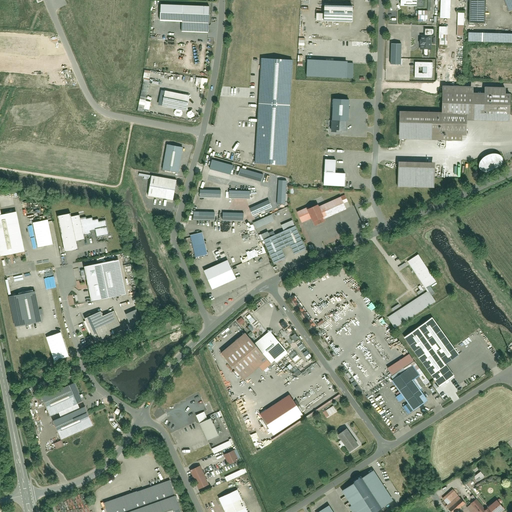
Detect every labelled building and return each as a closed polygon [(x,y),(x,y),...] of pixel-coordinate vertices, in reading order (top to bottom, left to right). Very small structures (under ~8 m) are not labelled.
[(439,0),(439,18),(449,18),(449,0),(439,0)] [(484,0),(467,0),(467,23),(484,23),(484,0)] [(511,0),(503,0),(509,12),(511,11),(511,0)] [(210,7),(160,5),(160,21),(182,22),(182,32),(209,33),(210,7)] [(349,6),(323,6),(322,21),(349,22),(349,6)] [(446,44),(446,34),(450,34),(450,26),(438,26),(438,44),(446,44)] [(511,43),(511,33),(467,33),(467,42),(511,43)] [(432,35),(421,35),(420,49),(431,50),(432,35)] [(400,44),(390,44),(389,65),(399,65),(400,44)] [(291,60),(260,58),(253,165),(284,167),(291,60)] [(348,62),(306,59),(305,76),(347,79),(348,62)] [(433,62),(415,62),(415,78),(433,78),(433,62)] [(142,78),(137,110),(148,112),(150,101),(145,101),(149,73),(143,72),(142,78)] [(207,79),(197,78),(197,83),(200,83),(199,87),(206,88),(207,79)] [(398,113),(397,140),(460,141),(461,136),(465,136),(466,122),(508,122),(508,95),(504,95),(504,88),(483,87),(482,94),(471,94),(471,87),(440,86),(440,113),(398,113)] [(189,96),(166,91),(162,107),(186,111),(189,96)] [(349,100),(331,99),(329,133),(347,134),(349,100)] [(183,147),(166,145),(162,170),(178,173),(183,147)] [(480,173),(502,164),(497,151),(474,160),(480,173)] [(207,169),(230,174),(232,164),(210,159),(207,169)] [(334,161),(324,160),(322,186),(343,187),(344,174),(333,174),(334,161)] [(433,164),(396,163),(395,187),(432,188),(433,164)] [(266,174),(238,167),(235,175),(262,182),(263,176),(265,177),(266,174)] [(177,180),(150,175),(146,196),(173,201),(177,180)] [(277,180),(276,204),(285,204),(286,180),(277,180)] [(221,198),(221,189),(198,189),(198,197),(221,198)] [(227,190),(227,198),(249,198),(250,190),(227,190)] [(344,204),(339,191),(307,205),(306,203),(295,208),(299,218),(311,213),(314,220),(322,217),(321,214),(344,204)] [(248,208),(251,216),(272,207),(268,199),(248,208)] [(0,253),(1,257),(25,253),(17,212),(1,215),(0,211),(0,253)] [(192,211),(192,219),(215,219),(215,211),(192,211)] [(246,216),(244,216),(244,212),(221,212),(221,220),(246,220),(246,216)] [(71,214),(57,216),(65,253),(77,250),(76,242),(85,240),(84,236),(90,234),(89,231),(94,230),(96,237),(108,235),(105,220),(99,222),(98,219),(93,220),(92,218),(86,219),(86,217),(80,218),(79,215),(71,217),(71,214)] [(255,228),(274,220),(271,214),(252,222),(255,228)] [(53,244),(48,219),(31,222),(36,247),(53,244)] [(294,226),(263,239),(274,264),(285,259),(281,249),(289,245),(294,256),(305,251),(294,226)] [(203,232),(190,235),(196,258),(208,255),(203,232)] [(417,253),(406,261),(425,289),(436,281),(417,253)] [(204,271),(212,290),(237,279),(228,260),(204,271)] [(120,261),(85,268),(92,302),(127,295),(120,261)] [(35,291),(9,296),(15,328),(41,323),(35,291)] [(433,302),(426,292),(387,317),(394,327),(433,302)] [(394,312),(401,308),(398,304),(391,308),(394,312)] [(136,310),(125,315),(131,327),(142,322),(136,310)] [(100,311),(84,319),(96,343),(112,335),(109,331),(120,325),(114,312),(103,316),(100,311)] [(431,318),(402,338),(438,388),(453,377),(444,365),(457,356),(431,318)] [(287,352),(270,332),(254,346),(264,358),(270,365),(287,352)] [(294,333),(290,336),(293,341),(298,338),(294,333)] [(231,344),(218,354),(240,378),(264,358),(254,346),(243,334),(231,344)] [(346,369),(352,364),(348,358),(341,363),(346,369)] [(412,366),(391,381),(399,394),(403,399),(407,404),(401,407),(407,415),(427,401),(412,381),(419,376),(412,366)] [(72,381),(41,397),(52,418),(83,403),(72,381)] [(287,396),(258,414),(271,436),(301,417),(287,396)] [(83,406),(53,421),(63,442),(94,427),(83,406)] [(322,411),(324,417),(335,411),(333,406),(322,411)] [(209,419),(198,424),(206,441),(217,436),(209,419)] [(344,429),(335,436),(348,453),(358,446),(344,429)] [(55,449),(64,446),(61,439),(52,443),(55,449)] [(232,439),(211,448),(213,453),(234,444),(232,439)] [(232,451),(222,456),(226,465),(236,460),(232,451)] [(200,467),(189,472),(197,490),(208,485),(200,467)] [(226,481),(246,472),(244,467),(224,477),(226,481)] [(376,511),(392,501),(372,471),(340,492),(353,511),(376,511)] [(481,471),(474,477),(477,481),(485,475),(481,471)] [(182,511),(170,480),(104,504),(106,511),(182,511)] [(453,489),(444,497),(450,503),(459,495),(453,489)] [(246,511),(236,490),(217,499),(222,511),(246,511)] [(459,495),(450,503),(448,505),(453,511),(454,511),(465,503),(459,495)] [(482,511),(486,509),(477,499),(468,507),(472,511),(482,511)] [(501,511),(505,509),(497,499),(488,507),(492,511),(501,511)]
